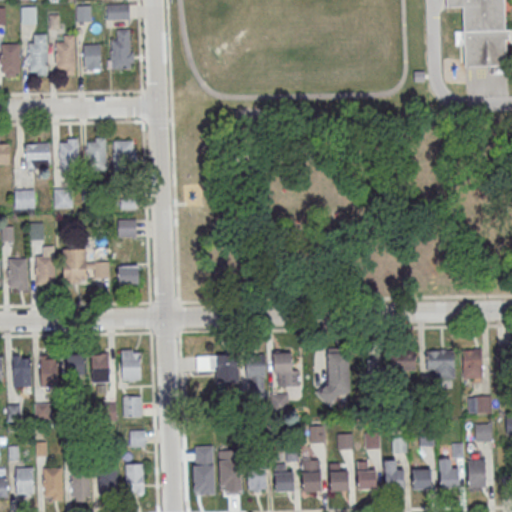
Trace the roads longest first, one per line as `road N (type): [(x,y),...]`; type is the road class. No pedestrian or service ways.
road 1 (residential): [(169,511),(151,0)]
road 2 (residential): [(511,310),(0,321)]
road 3 (residential): [(155,107),(0,110)]
